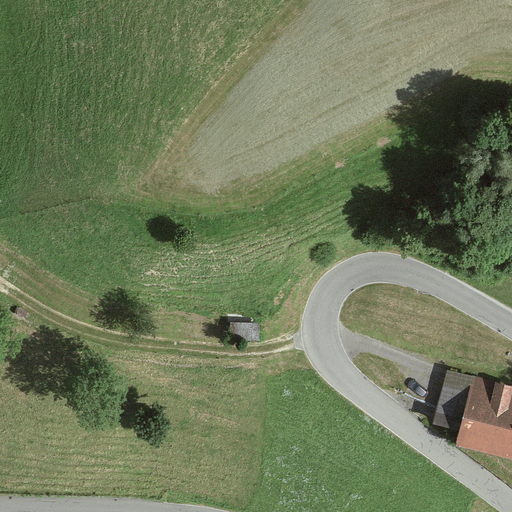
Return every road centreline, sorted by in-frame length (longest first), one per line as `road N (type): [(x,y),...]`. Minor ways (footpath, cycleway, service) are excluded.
road 1 (unclassified): [(511,327),(394,267),(352,273),(326,300),(321,319),(325,349),(347,381),(511,505)]
road 2 (track): [(0,285),(87,331),(131,341),(259,349),(321,336)]
